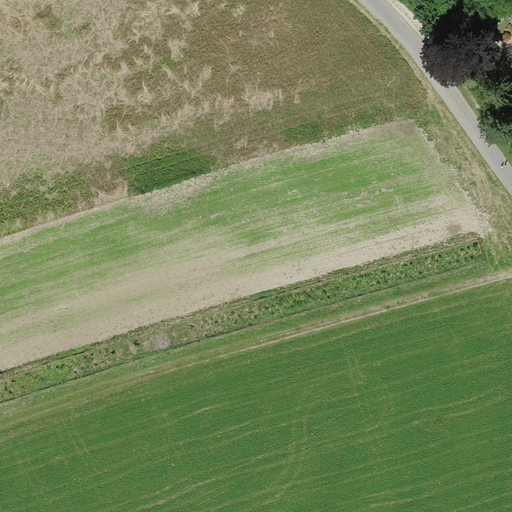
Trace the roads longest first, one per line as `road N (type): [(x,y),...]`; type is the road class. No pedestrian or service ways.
road 1 (track): [(511,269),(0,425)]
road 2 (track): [(371,0),(402,22),(511,179)]
